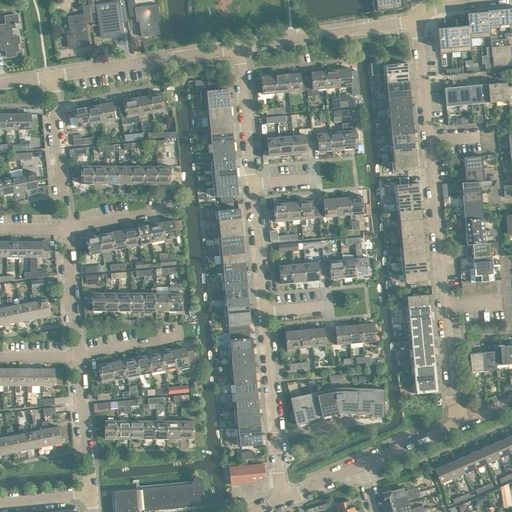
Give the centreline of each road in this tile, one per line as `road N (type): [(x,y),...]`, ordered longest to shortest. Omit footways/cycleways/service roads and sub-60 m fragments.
road 1 (residential): [(283,500),(235,46)]
road 2 (residential): [(454,423),(415,22)]
road 3 (residential): [(52,77),(235,46)]
road 4 (residential): [(235,46),(415,22)]
road 5 (residential): [(66,229),(52,77)]
road 6 (residential): [(90,493),(78,357)]
road 7 (residential): [(78,357),(66,229)]
